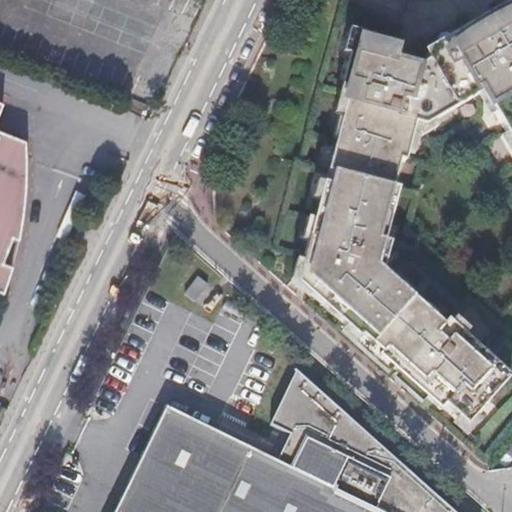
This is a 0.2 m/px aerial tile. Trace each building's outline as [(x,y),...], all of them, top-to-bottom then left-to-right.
[(511,10),(511,11),(509,6),(488,17),(491,23),(478,30),(475,25),(452,40),(455,45),(441,52),(439,50),(424,58),(427,63),(417,69),(393,63),(396,52),(371,45),(354,41),(349,58),(340,92),(348,95),(342,119),(341,122),(336,141),(343,143),(334,176),(328,174),(326,174),(323,187),(319,203),(314,222),(308,245),(302,265),(297,287),(310,299),(345,330),(359,342),(363,337),(383,355),(379,359),(392,372),(397,376),(398,377),(400,375),(409,384),(408,386),(425,401),(440,414),(444,408),(457,420),(467,428),(475,419),(510,379),(464,339),(450,326),(447,323),(443,329),(434,321),(423,311),(402,292),(391,283),(381,274),(385,260),(379,258),(383,245),(390,220),(384,219),(391,191),(398,163),(404,165),(406,155),(414,126),(424,129),(433,124),(478,97),(482,95),(511,146),(511,10)] [(491,23),(488,17),(484,19),(475,25),(478,30),(491,23)] [(354,41),(371,45),(372,38),(348,32),(342,56),(349,58),(354,41)] [(444,46),(439,50),(441,52),(455,45),(452,40),(444,46)] [(342,119),(348,95),(340,92),(333,117),(342,119)] [(511,146),(482,95),(478,97),(491,118),(487,120),(511,161),(511,146)] [(0,292),(2,293),(11,266),(2,262),(11,238),(17,240),(20,225),(23,205),(24,190),(25,160),(24,140),(0,130),(0,104),(0,103),(0,292)] [(336,141),(341,122),(337,121),(332,140),(336,141)] [(414,126),(406,155),(414,157),(418,141),(436,130),(433,124),(424,129),(414,126)] [(334,176),(343,143),(336,141),(328,174),(334,176)] [(319,203),(323,187),(316,185),(311,201),(319,203)] [(384,219),(390,220),(397,192),(391,191),(384,219)] [(308,245),(314,222),(306,221),(300,244),(308,245)] [(77,243),(82,233),(84,234),(87,228),(77,223),(69,239),(77,243)] [(379,258),(385,260),(389,246),(383,245),(379,258)] [(297,287),(302,265),(295,263),(290,283),(309,300),(310,299),(297,287)] [(197,276),(187,296),(199,302),(209,283),(197,276)] [(391,283),(402,292),(405,289),(395,280),(391,283)] [(423,311),(434,321),(437,317),(426,307),(423,311)] [(450,326),(464,339),(469,333),(455,320),(450,326)] [(359,342),(345,330),(340,335),(387,377),(392,372),(379,359),(383,355),(363,337),(359,342)] [(449,511),(294,374),(268,428),(289,437),(276,464),(165,410),(114,511),(449,511)] [(421,407),(425,401),(408,386),(409,384),(400,375),(398,377),(397,376),(392,382),(421,407)] [(467,428),(457,420),(452,425),(467,439),(480,424),(475,419),(467,428)]
